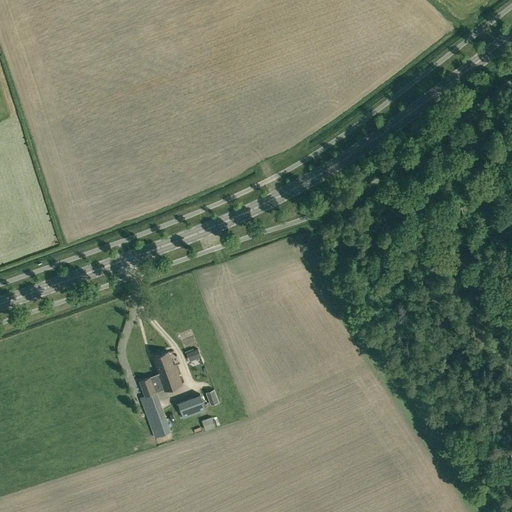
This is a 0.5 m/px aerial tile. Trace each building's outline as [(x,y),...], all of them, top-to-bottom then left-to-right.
[(201,356),(198,350),(190,353),(193,359),(201,356)] [(152,430),(155,437),(170,431),(168,424),(155,389),(162,386),(164,391),(182,384),(175,365),(174,365),(169,352),(153,358),(158,371),(157,372),(158,375),(150,378),(150,377),(140,381),(145,396),(141,398),(152,430)] [(211,405),(219,402),(214,389),(206,392),(211,405)] [(178,403),(183,418),(206,409),(200,394),(178,403)] [(202,420),(205,429),(214,426),(211,417),(202,420)]
